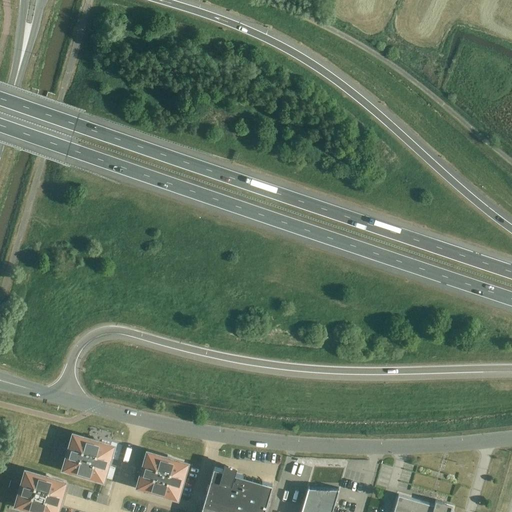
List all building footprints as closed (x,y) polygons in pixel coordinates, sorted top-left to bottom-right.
[(66,468),(78,471),(79,472),(80,473),(81,473),(82,474),(84,474),(85,475),(86,475),(88,475),(89,475),(101,478),(101,477),(103,477),(112,447),(110,447),(110,445),(99,442),(97,441),(96,440),(95,440),(94,439),(93,439),(91,438),(90,438),(89,438),(87,438),(76,435),(75,436),(74,436),(65,466),(66,466),(66,468)] [(140,486),(152,489),(153,490),(154,491),(155,491),(157,492),(158,492),(159,492),(160,493),(162,493),(163,493),(175,496),(175,495),(177,495),(186,465),(184,464),(185,463),(173,459),(172,459),(170,458),(169,457),(168,457),(167,456),(165,456),(164,456),(163,456),(161,456),(150,453),(149,454),(148,454),(139,484),(140,484),(140,486)] [(263,511),(272,484),(262,481),(261,484),(242,478),(243,476),(232,473),(233,471),(225,469),(225,470),(214,467),(200,511),(263,511)] [(18,504),(30,508),(31,509),(32,509),(34,510),(35,510),(36,511),(37,511),(39,511),(40,511),(41,511),(44,511),(55,511),(64,484),(62,483),(63,482),(51,478),(50,477),(49,477),(48,476),(46,476),(45,475),(44,475),(42,475),(41,475),(40,475),(28,471),(27,473),(26,472),(17,502),(19,503),(18,504)] [(331,511),(339,488),(338,488),(338,489),(309,487),(308,486),(300,511),(331,511)] [(428,503),(398,494),(393,511),(450,511),(452,505),(435,500),(434,505),(428,503)]
